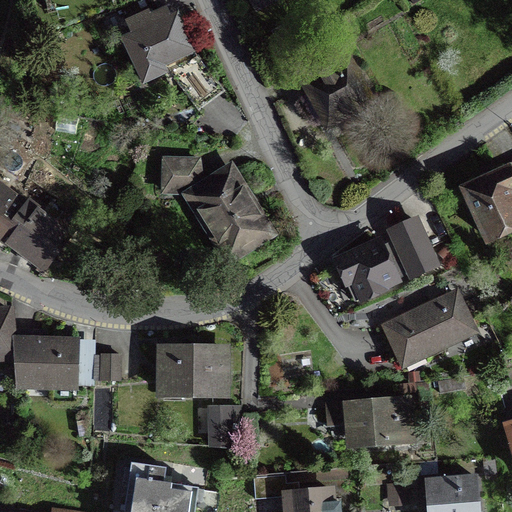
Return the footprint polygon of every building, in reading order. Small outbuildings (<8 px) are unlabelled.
[(178,11),(132,34),(156,81),(201,59),(178,11)] [(307,86),(328,126),(368,105),(347,65),(307,86)] [(234,170),(189,192),(213,240),(258,217),(234,170)] [(511,201),(499,175),(454,198),(477,245),(511,227),(511,201)] [(63,231),(0,191),(0,244),(41,267),(63,231)] [(416,223),(395,232),(411,273),(433,264),(416,223)] [(378,240),(333,262),(356,309),(402,287),(378,240)] [(442,285),(397,308),(420,355),(466,333),(442,285)] [(11,313),(0,313),(0,356),(14,355),(13,342),(11,313)] [(75,401),(75,343),(13,342),(14,355),(14,385),(54,385),(54,400),(75,401)] [(511,349),(502,351),(509,382),(511,381),(511,349)] [(221,397),(222,353),(164,352),(163,396),(221,397)] [(122,355),(102,354),(101,379),(122,379),(122,355)] [(407,445),(408,402),(349,400),(348,443),(407,445)] [(257,414),(242,414),(242,442),(257,442),(257,414)] [(476,511),(473,477),(428,480),(430,511),(476,511)] [(182,511),(184,495),(128,488),(124,511),(182,511)] [(331,511),(332,497),(288,496),(287,511),(331,511)]
